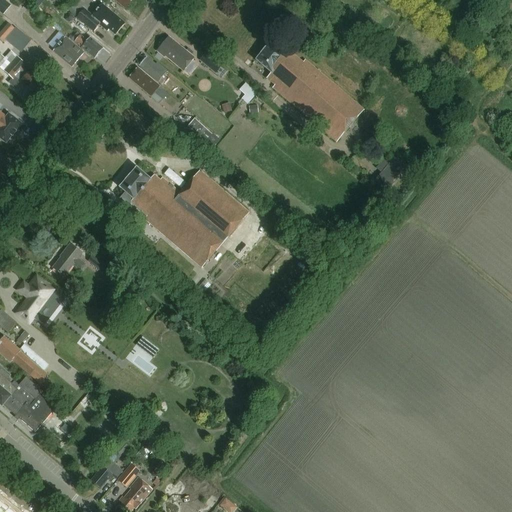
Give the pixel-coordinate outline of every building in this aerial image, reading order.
[(10,6),(1,0),(0,0),(0,11),(3,14),(10,6)] [(37,8),(43,0),(32,0),(31,3),(37,8)] [(112,0),(125,10),(133,0),(112,0)] [(85,9),(75,1),(68,10),(77,18),(85,9)] [(115,36),(125,25),(102,5),(92,17),(84,10),(78,17),(94,31),(100,25),(108,32),(109,31),(115,36)] [(7,24),(0,31),(0,41),(2,43),(14,30),(7,24)] [(11,39),(21,49),(29,41),(19,31),(11,39)] [(95,58),(103,49),(90,38),(87,41),(80,35),(75,41),(95,58)] [(66,39),(54,52),(72,68),(84,54),(66,39)] [(161,48),(158,52),(165,58),(166,57),(184,72),(195,58),(176,43),(174,46),(168,41),(162,41),(160,44),(161,47),(161,48)] [(337,143),(364,111),(305,61),(304,63),(290,52),(286,55),(272,43),(256,61),(271,74),(267,79),(276,87),(274,89),(337,143)] [(15,89),(20,83),(32,93),(41,83),(29,72),(29,73),(23,68),(26,65),(11,51),(0,63),(0,68),(12,79),(9,83),(15,89)] [(201,61),(216,73),(224,63),(209,51),(201,61)] [(159,83),(167,72),(157,64),(156,65),(148,58),(140,67),(159,83)] [(151,97),(160,86),(139,68),(130,79),(151,97)] [(247,104),(257,94),(246,83),(240,90),(245,95),(241,99),(247,104)] [(224,113),(232,111),(229,103),(222,105),(224,113)] [(251,106),(252,119),(259,118),(258,105),(251,106)] [(6,117),(0,112),(0,139),(6,144),(12,136),(13,137),(16,132),(16,131),(21,124),(9,114),(6,117)] [(213,135),(195,119),(188,127),(206,143),(213,135)] [(375,180),(387,191),(408,168),(396,157),(389,164),(384,160),(376,168),(381,173),(375,180)] [(202,268),(249,213),(200,171),(181,194),(163,178),(161,180),(155,175),(151,180),(137,168),(120,188),(126,193),(121,199),(130,206),(132,203),(148,217),(145,220),(202,268)] [(341,244),(339,243),(331,235),(321,246),(329,254),(331,255),(341,244)] [(80,271),(85,265),(78,260),(82,254),(71,245),(63,254),(65,256),(54,269),(64,277),(73,265),(80,271)] [(113,268),(94,254),(88,262),(107,276),(113,268)] [(53,291),(43,283),(44,283),(37,277),(29,287),(24,284),(19,291),(29,299),(17,314),(30,323),(45,303),(44,303),(53,291)] [(0,326),(8,334),(17,323),(1,310),(0,312),(0,326)] [(21,350),(5,336),(0,341),(0,353),(11,363),(12,361),(47,390),(53,384),(46,378),(48,375),(32,361),(33,359),(29,356),(28,358),(20,352),(21,350)] [(11,375),(0,366),(0,404),(2,407),(3,405),(35,433),(56,409),(40,395),(43,392),(26,377),(19,385),(9,377),(11,375)] [(68,434),(72,428),(64,422),(60,429),(68,434)] [(153,454),(160,447),(151,439),(144,447),(153,454)] [(109,461),(92,481),(101,489),(113,475),(117,479),(123,473),(109,461)] [(131,465),(118,481),(126,488),(140,472),(131,465)] [(153,489),(138,477),(130,488),(131,489),(125,497),(123,496),(119,501),(123,503),(120,506),(128,511),(129,511),(134,507),(137,510),(153,489)] [(0,511),(14,511),(19,506),(4,493),(0,497),(0,511)] [(225,497),(219,505),(227,511),(233,511),(237,507),(225,497)]
